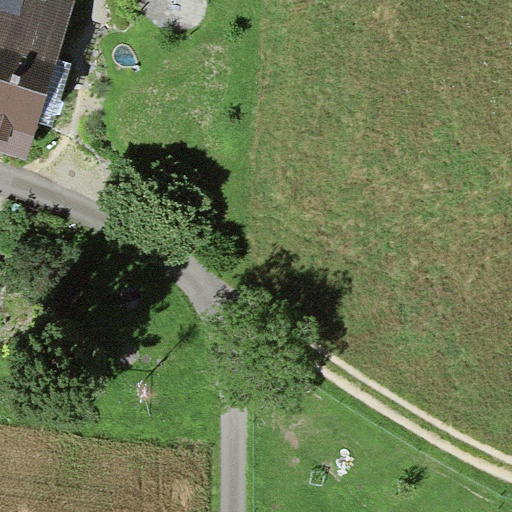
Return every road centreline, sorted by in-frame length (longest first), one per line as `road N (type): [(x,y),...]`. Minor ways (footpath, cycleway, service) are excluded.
road 1 (track): [(511,469),(234,307)]
road 2 (track): [(234,307),(56,201),(0,180)]
road 3 (unclassified): [(232,511),(234,307)]
